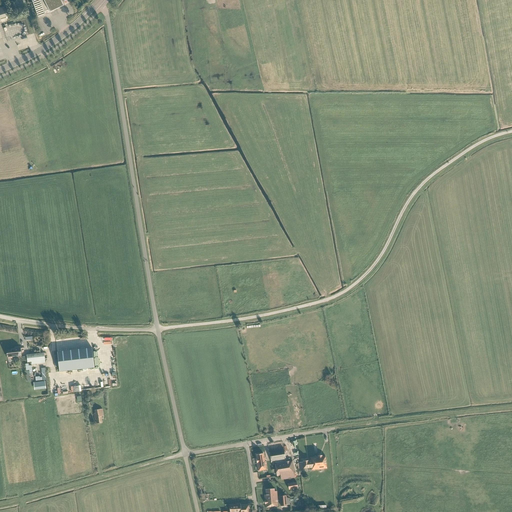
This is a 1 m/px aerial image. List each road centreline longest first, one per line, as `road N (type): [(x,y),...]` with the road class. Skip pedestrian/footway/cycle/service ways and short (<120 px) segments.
road 1 (unclassified): [(184,453),(107,16),(97,2)]
road 2 (track): [(0,504),(184,453)]
road 3 (track): [(511,406),(333,428)]
